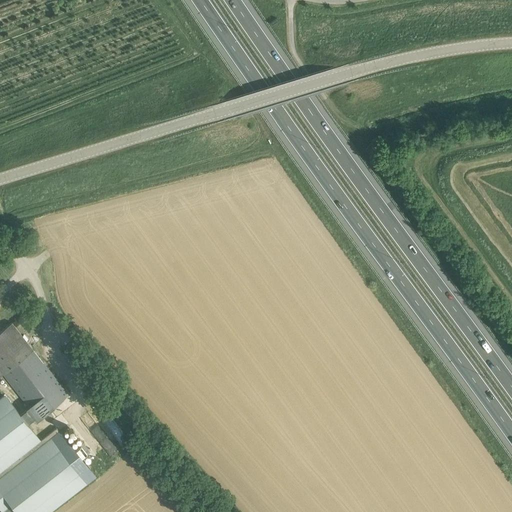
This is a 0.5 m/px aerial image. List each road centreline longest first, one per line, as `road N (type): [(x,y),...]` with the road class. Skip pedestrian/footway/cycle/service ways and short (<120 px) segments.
road 1 (unclassified): [(0,180),(338,77),(511,45)]
road 2 (motorway): [(206,0),(511,414)]
road 3 (motorway): [(511,379),(239,0)]
road 4 (unclassified): [(217,511),(63,342),(28,266),(0,248)]
